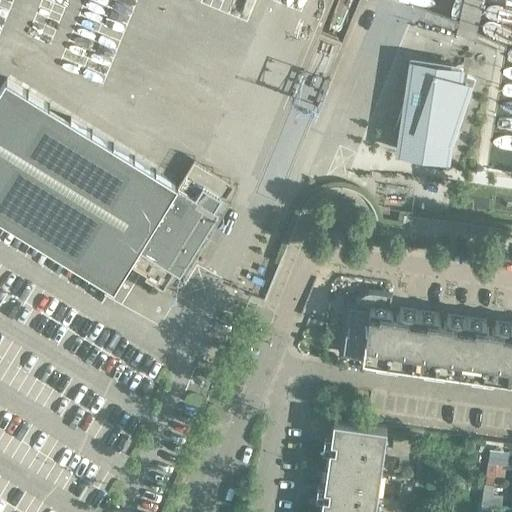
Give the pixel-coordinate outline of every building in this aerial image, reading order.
[(327,83),(336,51),(315,46),(307,78),(327,83)] [(406,121),(399,143),(405,146),(405,145),(444,151),(444,150),(450,152),(474,82),(455,75),(456,71),(444,69),(445,63),(410,57),(406,83),(412,84),(409,109),(408,109),(404,121),(406,121)] [(6,77),(0,86),(0,216),(114,286),(129,262),(147,273),(145,277),(163,288),(221,194),(203,183),(196,194),(191,192),(189,196),(176,188),(178,183),(6,77)] [(274,261),(288,223),(278,219),(264,257),(274,261)] [(257,268),(257,269),(243,264),(234,288),(263,300),(273,275),(257,268)] [(414,345),(416,327),(419,310),(389,305),(390,294),(372,291),(366,292),(361,296),(359,301),(356,321),(348,320),(344,349),(363,352),(362,363),(387,366),(388,360),(411,363),(414,345)] [(419,310),(416,327),(414,345),(411,363),(459,370),(467,316),(419,310)] [(507,377),(510,359),(511,341),(511,322),(467,316),(459,370),(507,377)] [(387,425),(352,420),(334,417),(327,465),(381,473),(387,425)] [(490,449),(488,461),(496,462),(497,462),(498,450),(490,449)] [(488,461),(487,473),(494,474),(496,462),(488,461)] [(327,465),(320,511),(374,511),(381,473),(327,465)] [(484,493),(482,504),(490,505),(490,502),(495,503),(496,494),(484,493)]
